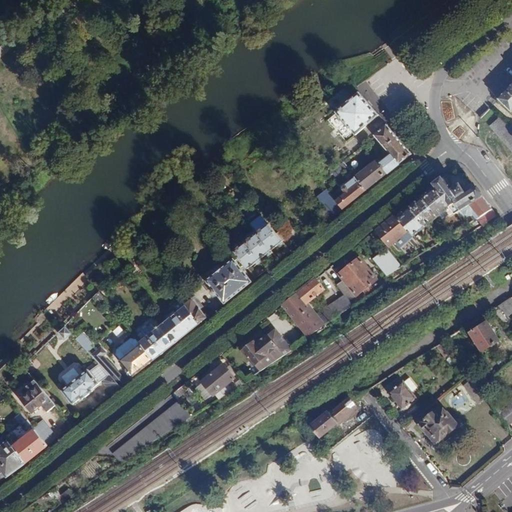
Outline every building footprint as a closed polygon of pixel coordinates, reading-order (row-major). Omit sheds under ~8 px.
[(511,85),(498,100),(511,113),(511,112),(511,85)] [(377,115),(358,93),(335,113),(355,136),(378,116),(377,115)] [(511,130),(501,117),(490,127),(511,153),(511,130)] [(411,154),(386,125),(374,136),(389,154),(378,162),(388,174),(411,154)] [(366,191),(388,174),(378,162),(375,159),(354,176),(355,177),(366,191)] [(342,210),(366,191),(355,177),(345,186),(343,184),(340,186),(342,188),(342,189),(342,190),(344,193),(335,201),(342,210)] [(435,185),(433,186),(450,208),(455,215),(461,211),(483,197),(474,185),(465,192),(463,188),(460,184),(453,188),(444,177),(435,185)] [(433,186),(422,195),(438,217),(450,208),(433,186)] [(321,227),(342,210),(335,201),(326,191),(316,200),(326,213),(322,217),(324,219),(318,224),(321,227)] [(422,195),(409,205),(426,226),(438,217),(422,195)] [(492,209),(483,197),(461,211),(465,216),(470,217),(474,214),(478,219),(492,209)] [(409,205),(396,216),(410,231),(414,236),(426,226),(409,205)] [(201,229),(207,224),(198,213),(192,218),(201,229)] [(396,216),(377,231),(390,248),(396,243),(400,248),(407,242),(405,240),(408,238),(406,235),(410,231),(396,216)] [(269,227),(257,236),(270,252),(282,243),(276,235),(269,227)] [(281,231),(276,235),(282,243),(287,239),(281,231)] [(270,252),(257,236),(246,245),(259,261),(270,252)] [(259,261),(246,245),(235,254),(248,269),(259,261)] [(386,250),(374,260),(386,276),(400,267),(386,250)] [(337,285),(342,293),(345,297),(372,275),(358,257),(338,273),(343,279),(337,285)] [(225,305),(251,283),(233,261),(207,282),(225,305)] [(317,279),(298,294),(306,304),(324,289),(317,279)] [(342,293),(314,315),(323,327),(351,307),(345,297),(342,293)] [(298,294),(282,306),(307,338),(323,327),(314,315),(306,304),(298,294)] [(180,298),(186,306),(161,326),(175,343),(200,324),(207,319),(200,310),(203,308),(195,297),(189,302),(183,295),(180,298)] [(511,302),(510,300),(499,307),(506,318),(511,313),(511,302)] [(479,321),(471,327),(473,331),(471,332),(482,350),(498,339),(487,321),(481,325),(479,321)] [(119,326),(112,333),(124,344),(131,337),(119,326)] [(143,344),(155,360),(175,343),(161,326),(141,342),(143,344)] [(255,342),(244,351),(260,372),(293,350),(277,329),(257,344),(255,342)] [(82,333),(76,340),(89,352),(95,345),(82,333)] [(130,372),(134,376),(155,360),(143,344),(125,358),(134,369),(130,372)] [(95,354),(112,374),(122,387),(128,382),(107,355),(110,352),(105,346),(95,354)] [(411,354),(399,359),(401,365),(414,359),(411,354)] [(225,364),(203,381),(214,395),(217,393),(221,398),(230,392),(225,386),(236,378),(225,364)] [(93,372),(66,392),(74,403),(82,397),(83,399),(93,391),(92,389),(100,383),(93,372)] [(112,374),(104,380),(114,392),(122,387),(112,374)] [(403,382),(389,393),(402,409),(415,399),(403,382)] [(40,386),(24,398),(34,411),(43,404),(47,409),(54,404),(40,386)] [(341,408),(312,426),(319,436),(355,406),(352,401),(350,402),(346,396),(338,402),(341,408)] [(118,450),(117,458),(120,463),(192,417),(179,401),(172,407),(171,414),(164,414),(164,420),(157,419),(156,426),(149,425),(149,432),(141,432),(140,438),(133,437),(133,444),(126,443),(125,450),(118,450)] [(511,402),(498,413),(508,426),(511,422),(511,402)] [(428,419),(420,425),(426,432),(429,430),(438,442),(458,426),(447,413),(446,414),(441,408),(435,413),(434,412),(427,418),(428,419)] [(10,440),(27,463),(49,445),(24,412),(18,416),(23,424),(6,436),(10,440)] [(0,482),(5,479),(15,471),(27,463),(10,440),(0,447),(0,482)] [(60,503),(72,496),(68,490),(56,497),(60,503)]
